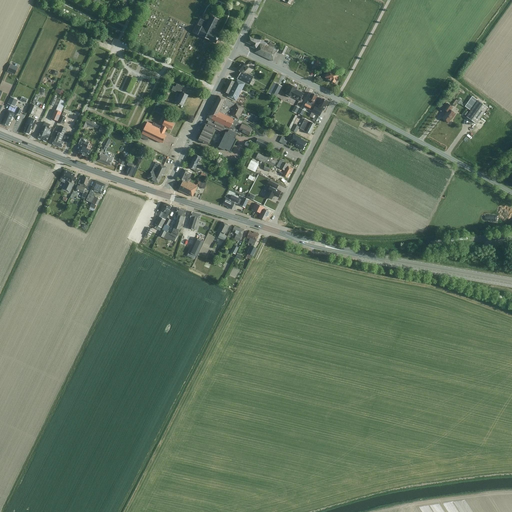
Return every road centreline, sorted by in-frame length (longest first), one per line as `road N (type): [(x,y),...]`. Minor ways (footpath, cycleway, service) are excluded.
road 1 (unclassified): [(511,192),(337,97)]
road 2 (primary): [(511,281),(331,248)]
road 3 (primary): [(163,194),(0,134)]
road 4 (unclassified): [(163,194),(236,47)]
road 5 (residential): [(270,229),(337,97)]
